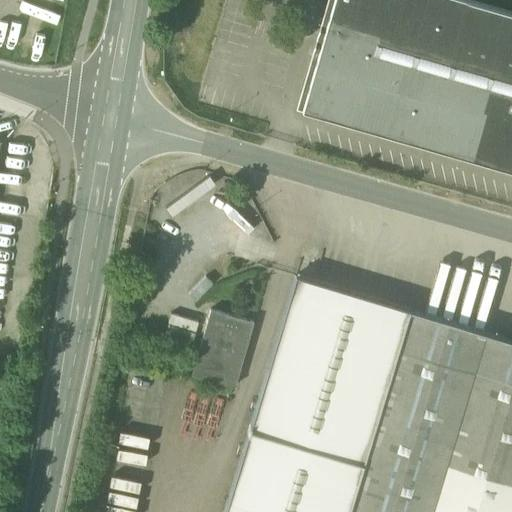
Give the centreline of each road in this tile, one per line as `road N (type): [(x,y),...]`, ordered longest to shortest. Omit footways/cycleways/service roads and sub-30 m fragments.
road 1 (residential): [(511,228),(111,117)]
road 2 (secondary): [(111,117),(49,511)]
